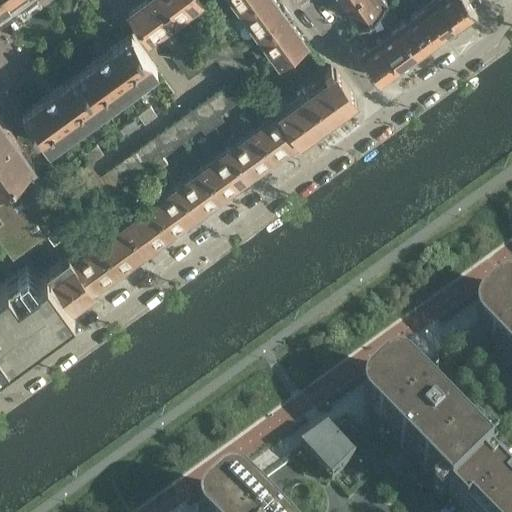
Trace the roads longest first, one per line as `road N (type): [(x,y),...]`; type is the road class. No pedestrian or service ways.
road 1 (residential): [(0,388),(15,385),(384,114)]
road 2 (unknown): [(118,0),(188,92),(84,170)]
road 3 (residential): [(384,114),(511,21)]
road 4 (residential): [(301,0),(384,114)]
